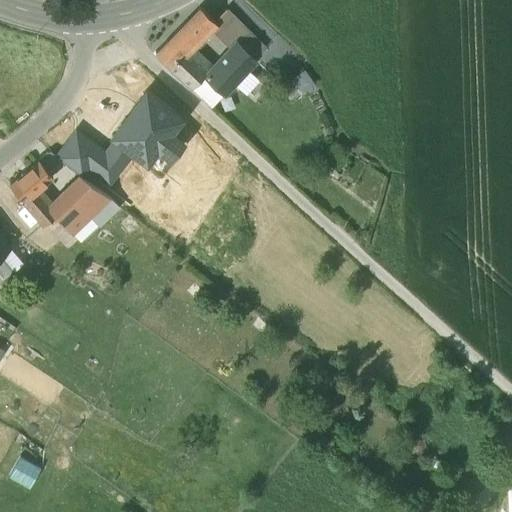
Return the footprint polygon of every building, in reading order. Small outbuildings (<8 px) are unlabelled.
[(200,7),(155,53),(169,67),(185,51),(190,46),(214,21),(200,7)] [(266,49),(226,9),(214,21),(218,25),(236,43),(237,42),(255,60),(266,49)] [(236,43),(218,25),(215,33),(216,36),(230,49),(236,43)] [(208,72),(204,76),(224,95),(255,60),(237,42),(236,43),(230,49),(212,68),(208,72)] [(212,68),(190,46),(185,51),(208,72),(212,68)] [(185,51),(169,67),(192,89),(204,76),(208,72),(185,51)] [(224,95),(204,76),(192,89),(212,108),(224,95)] [(133,153),(147,164),(158,149),(171,160),(183,144),(170,133),(181,119),(146,93),(112,137),(117,141),(133,153)] [(76,133),(57,158),(82,177),(90,168),(110,184),(133,153),(117,141),(105,156),(76,133)] [(39,161),(10,184),(34,215),(46,204),(36,192),(53,178),(39,161)] [(46,204),(34,215),(40,222),(43,224),(55,215),(63,225),(102,192),(82,177),(48,206),(46,204)] [(102,192),(63,225),(78,244),(107,221),(120,236),(138,221),(102,192)] [(10,248),(0,235),(0,256),(1,255),(10,248)] [(1,255),(0,256),(0,281),(1,282),(14,271),(1,255)]
